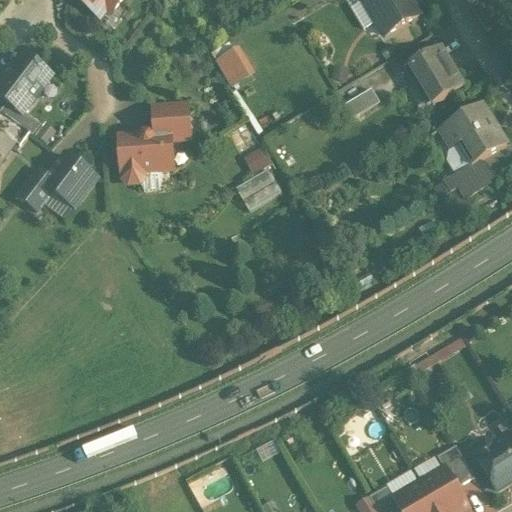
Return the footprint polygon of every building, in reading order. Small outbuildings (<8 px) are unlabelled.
[(72,0),(99,20),(107,9),(114,14),(124,0),(72,0)] [(369,0),(364,3),(364,4),(385,39),(420,19),(408,0),(369,0)] [(213,56),(218,64),(234,54),(229,46),(213,56)] [(234,54),(249,79),(255,75),(240,51),(234,54)] [(439,52),(409,71),(432,109),(463,91),(439,52)] [(218,64),(232,89),(249,79),(234,54),(218,64)] [(23,57),(0,87),(0,99),(7,105),(22,116),(23,115),(51,78),(23,57)] [(372,92),(345,108),(354,121),(380,105),(372,92)] [(242,111),(252,127),(257,125),(237,94),(233,97),(237,103),(242,111)] [(0,114),(1,116),(18,128),(26,118),(23,115),(22,116),(7,105),(0,114)] [(188,106),(153,109),(154,136),(171,134),(171,144),(191,142),(188,106)] [(481,107),(440,132),(452,151),(463,144),(475,165),(471,168),(472,169),(506,148),(481,107)] [(18,128),(1,116),(0,117),(0,139),(12,149),(11,150),(18,155),(30,137),(18,128)] [(38,127),(26,118),(18,128),(30,137),(38,127)] [(247,125),(229,135),(244,161),(262,150),(247,125)] [(139,141),(133,142),(131,140),(119,141),(120,152),(118,154),(119,169),(122,171),(122,175),(124,175),(124,182),(129,185),(139,185),(143,180),(143,174),(158,173),(160,174),(169,173),(171,172),(173,172),(171,144),(171,134),(154,136),(155,139),(153,139),(150,136),(143,136),(139,141)] [(0,165),(11,150),(12,149),(0,139),(0,165)] [(262,150),(244,161),(254,176),(271,166),(262,150)] [(49,180),(44,187),(53,194),(75,210),(96,181),(66,158),(49,180)] [(467,171),(444,185),(451,196),(474,182),(467,171)] [(39,173),(18,200),(37,214),(53,194),(44,187),(49,180),(39,173)] [(158,173),(143,174),(143,180),(139,185),(144,193),(160,192),(162,182),(160,174),(158,173)] [(268,173),(237,192),(250,214),(281,195),(268,173)] [(511,420),(498,430),(505,442),(511,438),(511,439),(511,420)] [(505,442),(493,449),(491,447),(486,445),(477,451),(476,456),(477,459),(476,460),(497,493),(511,483),(511,484),(511,483),(511,439),(511,438),(505,442)] [(475,480),(455,449),(437,460),(444,472),(445,471),(457,490),(475,480)] [(444,472),(419,486),(434,511),(465,511),(468,510),(457,490),(445,471),(444,472)] [(394,501),(393,501),(399,511),(434,511),(419,486),(394,501)] [(394,501),(387,489),(369,500),(376,511),(399,511),(393,501),(394,501)] [(376,511),(369,500),(357,507),(360,511),(376,511)]
